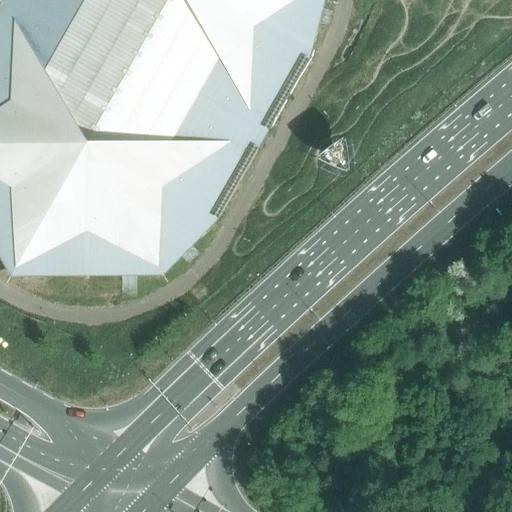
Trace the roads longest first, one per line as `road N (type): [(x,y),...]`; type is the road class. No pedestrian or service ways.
road 1 (trunk): [(511,97),(119,456)]
road 2 (trunk): [(170,485),(302,353),(511,167)]
road 3 (secondary): [(119,456),(0,387)]
